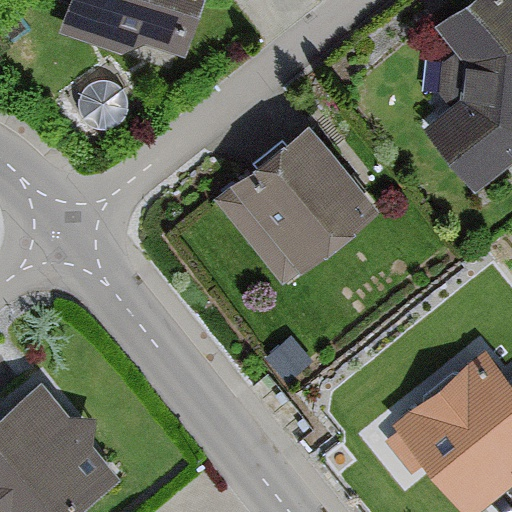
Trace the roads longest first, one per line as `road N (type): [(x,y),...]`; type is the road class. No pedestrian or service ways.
road 1 (residential): [(299,511),(73,242)]
road 2 (residential): [(73,242),(317,42)]
